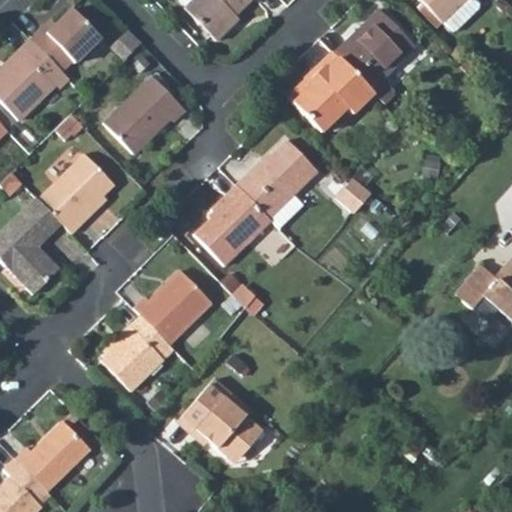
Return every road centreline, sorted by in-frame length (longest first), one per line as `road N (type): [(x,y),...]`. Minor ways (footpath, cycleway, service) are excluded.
road 1 (residential): [(42,342),(105,279),(235,108)]
road 2 (track): [(352,293),(502,118),(511,95)]
road 3 (residential): [(152,511),(144,452),(54,355)]
road 4 (residential): [(119,0),(235,108)]
road 5 (residential): [(235,108),(257,67),(324,0)]
